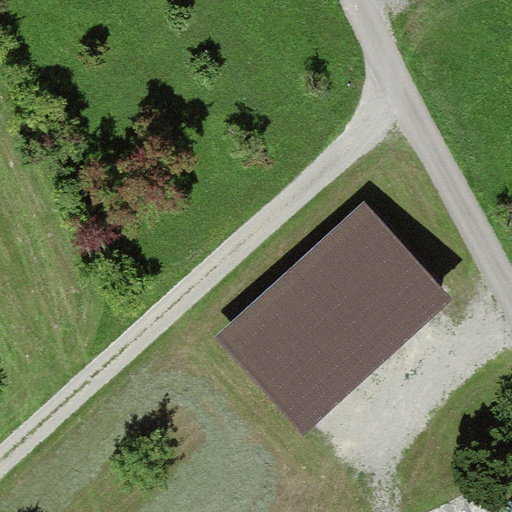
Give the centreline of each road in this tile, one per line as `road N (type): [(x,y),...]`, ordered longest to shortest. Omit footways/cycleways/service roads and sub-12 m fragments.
road 1 (track): [(397,90),(0,450)]
road 2 (unclassified): [(511,300),(355,0)]
